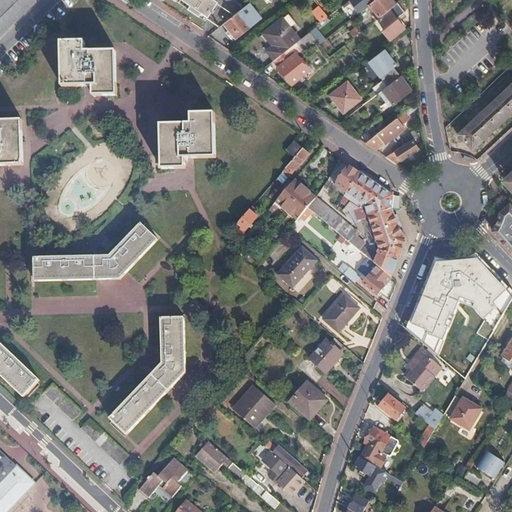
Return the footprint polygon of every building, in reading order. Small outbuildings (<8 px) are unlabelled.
[(0,0),(0,18),(18,0),(0,0)] [(0,37),(38,0),(18,0),(0,18),(0,37)] [(176,0),(203,18),(216,0),(176,0)] [(369,4),(373,0),(350,0),(360,12),(369,4)] [(373,0),(369,4),(379,17),(396,4),(392,0),(373,0)] [(405,12),(398,2),(396,4),(379,17),(386,27),(382,30),(390,40),(404,28),(397,19),(405,12)] [(239,10),(222,23),(235,39),(251,26),(261,19),(248,3),(239,10)] [(326,17),(319,8),(313,13),(320,22),(326,17)] [(288,15),(283,19),(290,28),(296,24),(288,15)] [(267,51),(274,60),(299,41),(290,28),(283,19),(264,35),(273,47),(267,51)] [(274,60),(273,61),(292,84),(308,72),(295,54),(315,39),(310,32),(299,41),(274,60)] [(93,96),(116,96),(115,52),(85,53),(85,43),(62,44),(62,87),(93,86),(93,96)] [(383,91),(401,77),(394,68),(397,65),(385,51),(370,63),(383,80),(372,89),(377,95),(383,91)] [(412,91),(401,77),(383,91),(394,105),(412,91)] [(362,99),(348,82),(330,96),(343,113),(362,99)] [(511,84),(461,132),(460,138),(466,138),(473,147),(511,111),(511,84)] [(185,158),(215,157),(215,113),(190,113),(190,124),(161,125),(161,169),(185,168),(185,158)] [(405,130),(397,119),(387,127),(374,137),(366,144),(374,150),(383,144),(384,146),(405,130)] [(374,137),(387,127),(380,119),(367,128),(374,137)] [(0,165),(24,165),(23,120),(0,120),(0,165)] [(385,157),(395,164),(418,152),(413,142),(385,157)] [(296,158),(303,149),(295,143),(288,151),(296,158)] [(305,147),(288,170),(295,176),(313,153),(305,147)] [(369,179),(348,165),(334,186),(345,193),(346,193),(364,206),(369,219),(374,236),(379,251),(376,258),(363,246),(365,244),(354,234),(354,230),(316,198),(315,199),(308,207),(346,239),(351,244),(376,264),(378,266),(391,277),(406,240),(398,229),(391,208),(393,196),(392,196),(369,179)] [(511,202),(500,213),(498,220),(496,226),(493,231),(511,252),(511,202)] [(238,223),(249,234),(265,216),(254,206),(238,223)] [(374,236),(369,219),(362,221),(367,238),(374,236)] [(121,278),(160,238),(143,222),(112,253),(35,255),(35,279),(121,278)] [(351,244),(346,239),(342,244),(347,248),(351,244)] [(292,289),(316,262),(301,249),(277,275),(292,289)] [(438,261),(409,330),(458,373),(465,380),(511,299),(511,294),(478,257),(438,261)] [(391,278),(391,277),(378,266),(373,272),(369,276),(363,283),(377,295),(391,278)] [(344,274),(354,282),(359,276),(349,267),(344,274)] [(339,334),(360,311),(345,297),(324,320),(339,334)] [(111,416),(128,433),(186,371),(187,371),(187,370),(187,316),(163,317),(164,361),(163,362),(111,416)] [(347,349),(335,338),(330,343),(326,340),(309,359),(326,374),(347,349)] [(511,394),(511,340),(502,355),(511,362),(511,384),(505,396),(509,398),(511,394)] [(0,374),(23,396),(40,379),(0,341),(0,374)] [(421,390),(439,368),(418,350),(406,365),(411,370),(405,377),(421,390)] [(457,393),(465,380),(458,373),(448,385),(457,393)] [(73,420),(83,411),(54,383),(45,393),(73,420)] [(383,398),(388,392),(378,383),(375,392),(381,397),(383,398)] [(310,421),(327,402),(307,384),(290,403),(310,421)] [(257,426),(275,407),(260,395),(243,414),(257,426)] [(395,420),(405,409),(389,396),(380,407),(395,420)] [(462,400),(455,396),(445,414),(451,418),(450,420),(470,431),(482,410),(476,406),(475,408),(469,404),(470,403),(463,399),(462,400)] [(315,422),(322,428),(337,409),(330,403),(315,422)] [(435,430),(441,420),(432,413),(425,422),(429,425),(435,430)] [(120,464),(129,455),(91,419),(82,428),(120,464)] [(417,443),(424,449),(435,430),(429,425),(417,443)] [(396,441),(375,428),(365,443),(368,445),(361,459),(381,470),(396,441)] [(231,462),(208,442),(195,456),(214,472),(222,463),(227,467),(231,462)] [(269,443),(265,447),(272,453),(300,478),(305,472),(278,447),(276,450),(269,443)] [(0,511),(9,511),(36,485),(23,473),(18,478),(8,468),(13,463),(0,450),(0,511)] [(292,496),(304,482),(300,478),(272,453),(262,464),(273,474),(269,478),(276,484),(278,483),(279,484),(284,489),(292,496)] [(493,479),(503,463),(489,454),(484,460),(482,459),(475,468),(493,479)] [(178,483),(189,471),(175,459),(158,477),(154,474),(139,491),(153,502),(163,490),(175,501),(186,490),(178,483)] [(383,484),(388,475),(381,470),(361,459),(356,468),(361,471),(359,474),(365,478),(367,475),(383,484)] [(256,484),(257,484),(233,463),(229,468),(254,490),(258,486),(256,484)] [(403,483),(405,479),(392,471),(390,476),(403,483)] [(464,480),(475,487),(480,479),(469,472),(464,480)] [(400,487),(403,483),(390,476),(388,475),(383,484),(389,487),(392,482),(400,487)] [(408,486),(403,483),(400,487),(400,488),(405,491),(408,486)] [(270,491),(263,497),(276,510),(282,504),(270,491)] [(355,492),(346,507),(348,508),(354,511),(362,511),(370,501),(355,492)] [(199,511),(186,501),(177,511),(199,511)]
